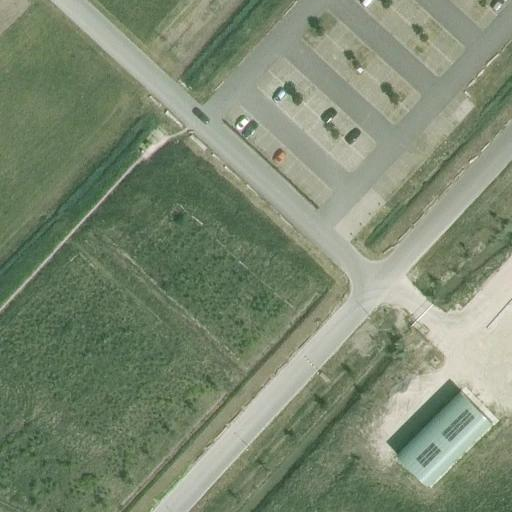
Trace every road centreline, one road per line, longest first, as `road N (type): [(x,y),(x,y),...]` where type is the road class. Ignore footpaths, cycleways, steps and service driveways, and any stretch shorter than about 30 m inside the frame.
road 1 (unclassified): [(382,285),(68,0)]
road 2 (unclassified): [(179,511),(382,285)]
road 3 (track): [(188,109),(0,307)]
road 4 (unclassified): [(382,285),(511,143)]
